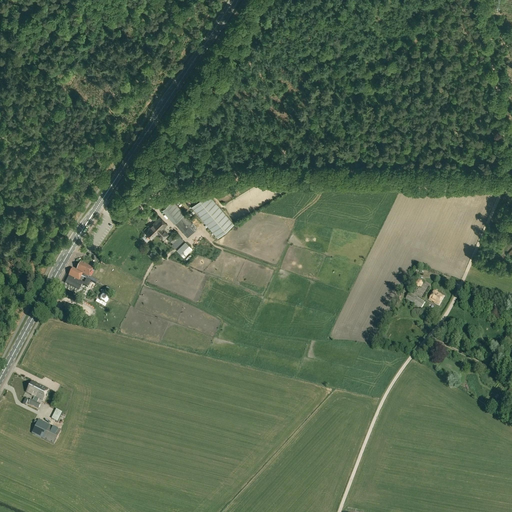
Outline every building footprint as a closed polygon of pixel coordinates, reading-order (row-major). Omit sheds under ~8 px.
[(207,193),(191,207),(218,238),(234,224),(207,193)] [(179,208),(173,201),(163,210),(177,226),(178,226),(187,238),(198,229),(180,208),(179,208)] [(151,239),(157,234),(163,240),(168,235),(163,229),(167,225),(160,217),(150,227),(151,228),(145,233),(151,239)] [(173,243),(180,236),(175,231),(168,238),(173,243)] [(177,250),(182,255),(191,246),(187,241),(177,250)] [(66,284),(80,290),(83,285),(88,287),(91,280),(88,279),(94,269),(85,265),(81,263),(77,271),(73,269),(66,284)] [(107,287),(105,291),(113,296),(115,291),(107,287)] [(444,297),(435,291),(429,299),(439,305),(444,297)] [(425,302),(409,293),(406,299),(422,308),(425,302)] [(103,295),(101,300),(109,304),(111,299),(103,295)] [(27,392),(43,400),(48,389),(32,381),(27,392)] [(39,409),(41,404),(31,399),(29,404),(39,409)] [(62,412),(56,409),(51,418),(57,421),(62,412)] [(55,444),(61,431),(39,420),(32,433),(55,444)]
